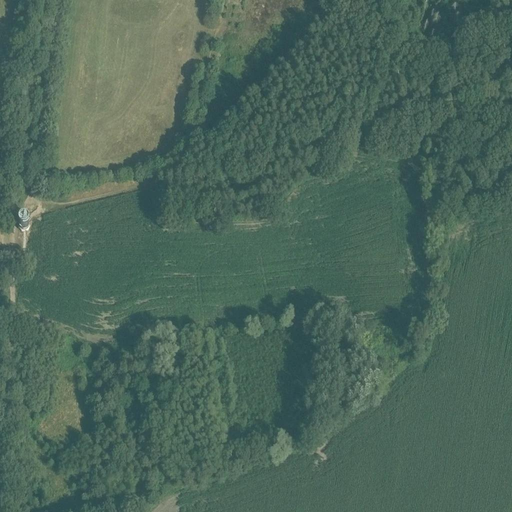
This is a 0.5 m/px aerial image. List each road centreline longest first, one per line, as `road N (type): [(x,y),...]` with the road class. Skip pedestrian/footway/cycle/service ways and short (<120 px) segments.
road 1 (track): [(3,511),(15,223),(35,201),(54,0)]
road 2 (track): [(223,0),(184,170),(76,202),(35,201)]
